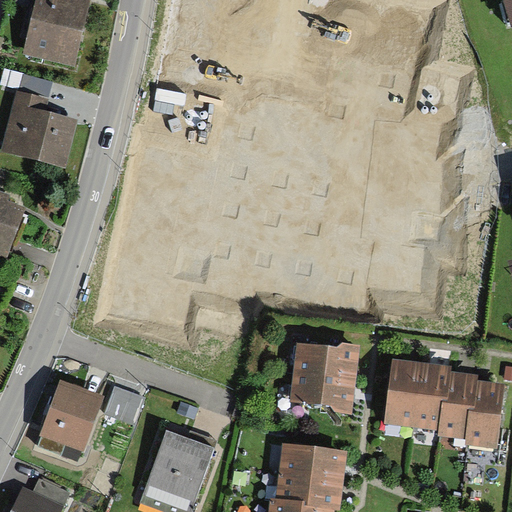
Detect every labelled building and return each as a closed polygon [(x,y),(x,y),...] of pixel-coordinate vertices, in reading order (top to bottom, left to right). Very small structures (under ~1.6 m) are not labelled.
[(95,8),(54,0),(45,0),(32,68),(82,77),(95,8)] [(170,0),(155,74),(229,90),(238,51),(267,57),(279,0),(170,0)] [(511,0),(496,0),(505,35),(511,33),(511,0)] [(77,110),(25,98),(11,160),(63,171),(77,110)] [(446,120),(369,110),(347,278),(423,288),(428,248),(458,252),(469,161),(441,158),(446,120)] [(218,157),(142,141),(106,306),(181,322),(189,283),(219,290),(238,201),(210,195),(218,157)] [(38,216),(0,202),(0,268),(16,275),(38,216)] [(292,376),(351,381),(354,355),(294,350),(292,376)] [(385,423),(412,428),(420,372),(394,368),(385,423)] [(446,375),(420,372),(412,428),(438,431),(446,375)] [(351,381),(292,376),(290,402),(349,407),(351,381)] [(475,385),(446,380),(437,436),(466,441),(474,388),(475,385)] [(501,392),(474,388),(466,441),(465,444),(492,448),(501,392)] [(59,389),(40,436),(78,452),(97,405),(59,389)] [(208,451),(163,436),(143,494),(189,509),(208,451)] [(276,475),(338,481),(341,456),(279,451),(276,475)] [(338,481),(276,475),(273,505),(330,511),(335,511),(338,481)] [(14,511),(56,511),(65,495),(42,485),(35,499),(23,494),(14,511)]
